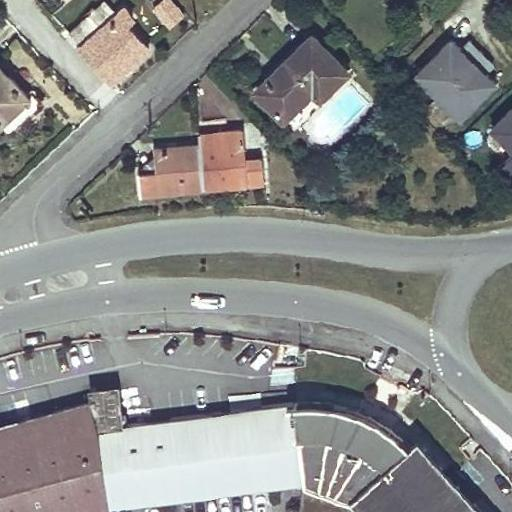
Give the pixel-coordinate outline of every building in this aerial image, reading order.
[(169,25),(175,19),(181,14),(168,0),(160,0),(153,7),(169,25)] [(125,23),(128,20),(131,16),(119,2),(111,10),(103,1),(68,32),(110,79),(146,47),(125,23)] [(453,33),(411,73),(458,122),(498,81),(453,33)] [(292,125),(319,98),(346,71),(311,34),(256,89),(292,125)] [(0,118),(4,115),(25,95),(0,67),(0,118)] [(511,103),(490,126),(511,148),(511,103)] [(198,144),(203,186),(263,181),(260,157),(244,159),(241,128),(196,133),(198,144)] [(198,144),(176,146),(155,148),(157,170),(138,171),(141,192),(203,186),(198,144)] [(511,150),(502,160),(511,169),(511,150)] [(482,511),(416,438),(409,443),(400,434),(391,428),(381,420),(371,415),(358,409),(346,405),(333,403),(324,402),(315,402),(306,402),(257,408),(159,421),(122,426),(117,385),(105,386),(92,388),(93,398),(92,398),(109,511),(118,511),(117,506),(263,486),(303,481),(302,496),(301,511),(482,511)] [(109,511),(92,398),(0,423),(0,511),(109,511)]
